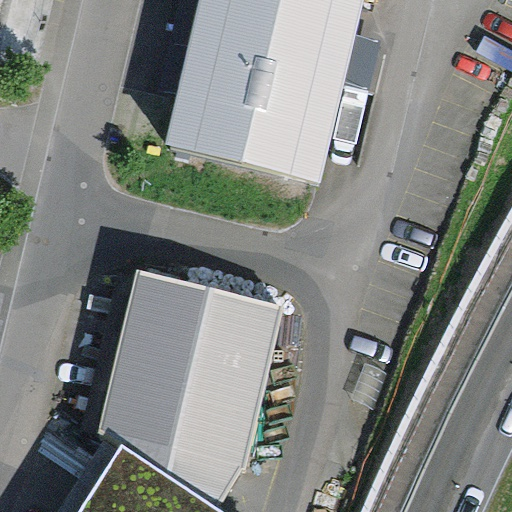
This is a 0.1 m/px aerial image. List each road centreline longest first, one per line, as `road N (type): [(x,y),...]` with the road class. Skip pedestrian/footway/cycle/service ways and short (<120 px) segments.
road 1 (residential): [(0,443),(29,366),(110,0)]
road 2 (primary): [(511,383),(449,511)]
